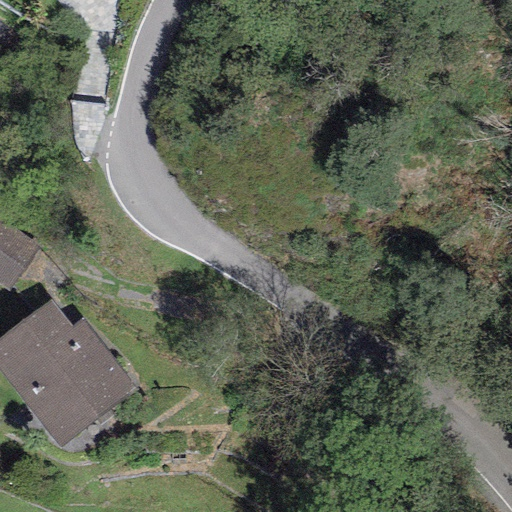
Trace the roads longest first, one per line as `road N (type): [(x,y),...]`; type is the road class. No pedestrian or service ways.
road 1 (unclassified): [(511,474),(378,358),(151,199),(135,162),(132,119),(172,0)]
road 2 (unknown): [(312,312),(284,326),(257,324),(108,284),(60,258),(0,199)]
